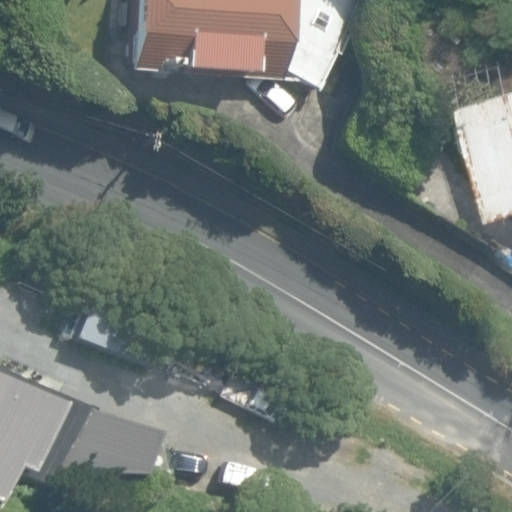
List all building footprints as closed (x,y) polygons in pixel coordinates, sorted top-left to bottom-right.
[(296,83),(312,93),(362,0),(128,0),(124,75),(296,83)] [(394,12),(384,52),(410,59),(420,19),(394,12)] [(511,211),(511,90),(471,103),(504,213),(511,211)] [(334,146),(405,186),(434,137),(363,96),(334,146)] [(0,372),(0,486),(9,474),(52,492),(64,474),(152,478),(165,437),(0,372)]
